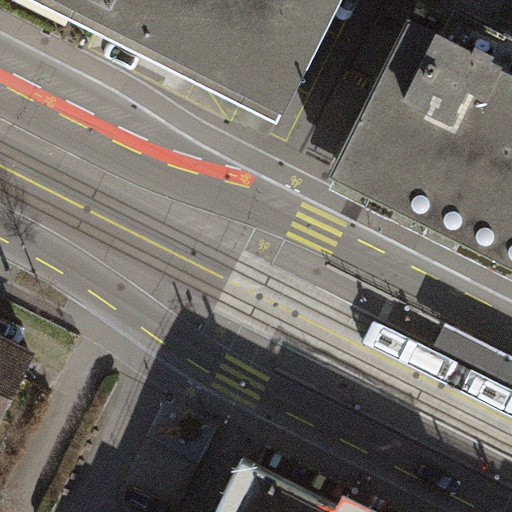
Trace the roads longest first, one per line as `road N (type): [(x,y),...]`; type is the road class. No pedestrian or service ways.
road 1 (tertiary): [(0,228),(208,363),(503,511)]
road 2 (tertiary): [(511,327),(0,80)]
